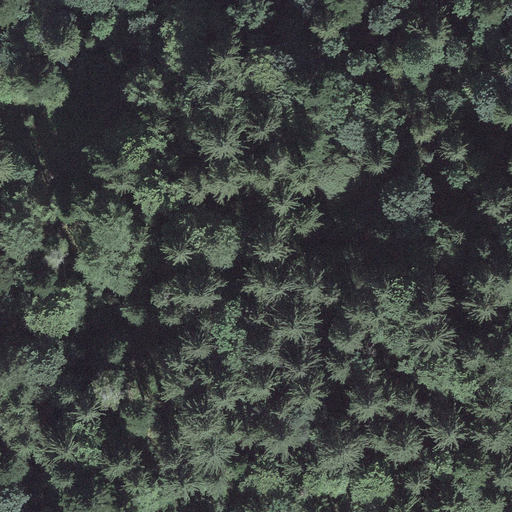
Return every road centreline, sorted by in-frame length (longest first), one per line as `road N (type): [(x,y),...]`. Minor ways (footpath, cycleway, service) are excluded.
road 1 (track): [(37,511),(49,383),(14,296),(12,231),(35,188),(81,159),(121,115),(163,0)]
road 2 (track): [(511,299),(459,365),(404,511)]
